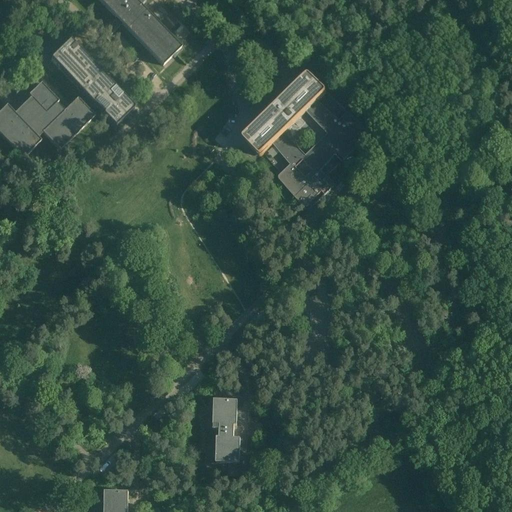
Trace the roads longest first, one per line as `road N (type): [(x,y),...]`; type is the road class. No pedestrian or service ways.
road 1 (residential): [(94,465),(310,255),(291,234)]
road 2 (residential): [(0,251),(156,99)]
road 3 (residential): [(94,465),(0,367)]
road 4 (residential): [(156,99),(65,2)]
road 5 (residential): [(156,99),(216,39),(185,4)]
